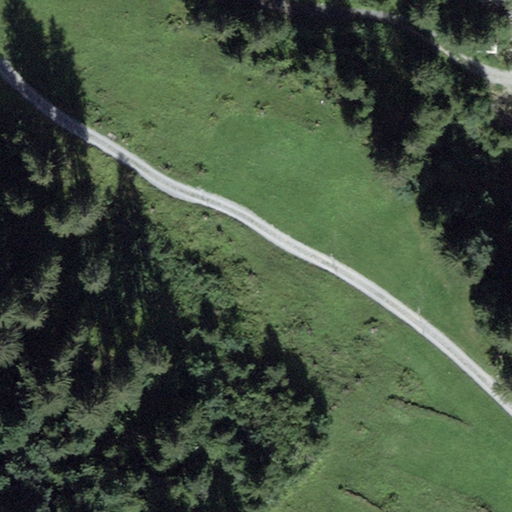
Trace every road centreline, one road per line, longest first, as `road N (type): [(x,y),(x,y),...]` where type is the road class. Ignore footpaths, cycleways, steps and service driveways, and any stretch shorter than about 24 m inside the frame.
road 1 (track): [(0,61),(30,95),(147,173),(231,208),(362,283),(511,408)]
road 2 (track): [(256,0),(410,28),(511,81)]
